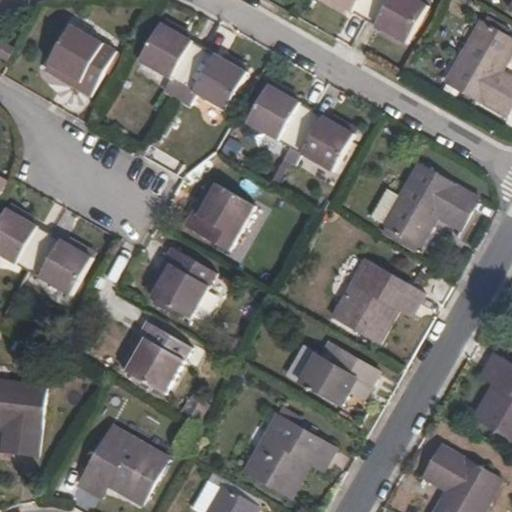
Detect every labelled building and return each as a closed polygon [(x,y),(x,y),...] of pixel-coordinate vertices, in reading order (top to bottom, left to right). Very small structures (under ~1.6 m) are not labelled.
[(320,0),(346,14),(348,10),(330,0),(320,0)] [(330,0),(348,10),(366,20),(377,0),(330,0)] [(377,0),(366,20),(383,30),(408,45),(431,6),(419,0),(377,0)] [(164,19),(161,25),(186,39),(189,34),(164,19)] [(511,76),(504,72),(511,57),(511,38),(482,22),(447,83),(508,117),(511,109),(511,76)] [(72,24),(49,65),(82,84),(78,90),(91,98),(117,51),(72,24)] [(164,94),(177,101),(185,87),(206,50),(186,39),(161,25),(140,62),(172,80),(164,94)] [(406,49),(408,45),(383,30),(380,34),(406,49)] [(15,48),(0,39),(0,56),(8,60),(15,48)] [(185,87),(195,93),(227,111),(248,73),(222,59),(206,50),(185,87)] [(225,53),(222,59),(248,73),(251,68),(225,53)] [(46,71),(78,90),(82,84),(49,65),(46,71)] [(272,81),(269,86),(295,101),(298,95),(272,81)] [(247,124),(293,150),(315,112),(295,101),(269,86),(247,124)] [(187,107),(195,93),(185,87),(177,101),(187,107)] [(334,173),(355,135),(330,121),(315,112),(293,150),(334,173)] [(333,115),(330,121),(355,135),(358,130),(333,115)] [(271,160),(280,165),(288,150),(279,145),(271,160)] [(481,198),(419,164),(401,196),(384,224),(388,227),(422,246),(439,218),(462,231),(481,198)] [(210,180),(192,211),(199,214),(216,183),(210,180)] [(257,207),(216,183),(199,214),(192,211),(184,225),(231,252),(257,207)] [(401,196),(389,189),(372,218),(384,224),(401,196)] [(11,203),(8,209),(34,224),(37,218),(11,203)] [(0,222),(0,255),(30,272),(52,234),(34,224),(8,209),(0,222)] [(422,246),(388,227),(383,235),(417,255),(422,246)] [(71,296),(93,257),(68,243),(52,234),(30,272),(71,296)] [(71,238),(68,243),(93,257),(96,252),(71,238)] [(171,263),(152,296),(193,320),(219,275),(172,247),(164,259),(171,263)] [(171,263),(164,259),(146,292),(152,296),(171,263)] [(406,301),(418,308),(426,294),(366,260),(333,316),(381,344),(401,310),(406,301)] [(406,301),(401,310),(413,317),(418,308),(406,301)] [(146,338),(127,372),(167,395),(193,349),(146,322),(139,334),(146,338)] [(146,338),(139,334),(120,368),(127,372),(146,338)] [(325,340),(317,354),(329,361),(337,347),(325,340)] [(361,377),(375,385),(382,373),(337,347),(329,361),(317,354),(301,381),(344,406),(352,391),(361,377)] [(499,375),(494,384),(476,417),(511,438),(511,362),(496,353),(487,368),(499,375)] [(499,375),(487,368),(482,377),(494,384),(499,375)] [(361,377),(352,391),(366,400),(375,385),(361,377)] [(39,456),(48,385),(0,379),(0,424),(4,425),(1,451),(39,456)] [(184,413),(203,424),(213,406),(194,395),(184,413)] [(317,457),(329,463),(338,448),(278,415),(245,471),(293,498),(313,464),(317,457)] [(100,481),(108,485),(143,506),(170,458),(114,426),(80,486),(93,493),(100,481)] [(485,511),(504,479),(444,444),(425,478),(447,492),(434,511),(485,511)] [(317,457),(313,464),(325,471),(329,463),(317,457)] [(207,511),(222,486),(211,479),(194,508),(200,511),(207,511)] [(100,481),(93,493),(101,498),(108,485),(100,481)] [(259,511),(261,509),(222,486),(207,511),(259,511)]
